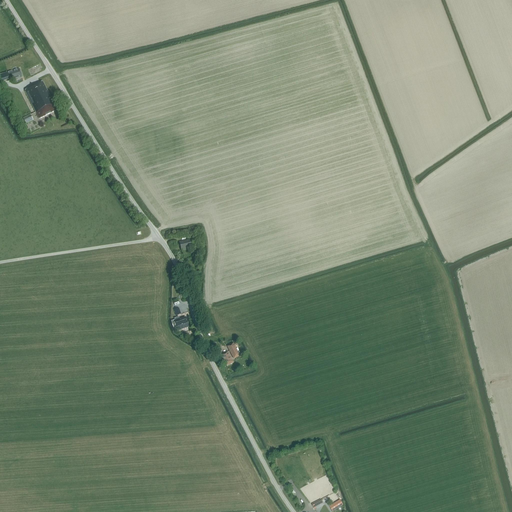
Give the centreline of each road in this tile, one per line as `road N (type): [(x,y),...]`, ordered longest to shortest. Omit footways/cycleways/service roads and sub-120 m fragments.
road 1 (unclassified): [(293,511),(208,355),(158,235)]
road 2 (unclassified): [(158,235),(6,0)]
road 3 (unclassified): [(158,235),(0,262)]
